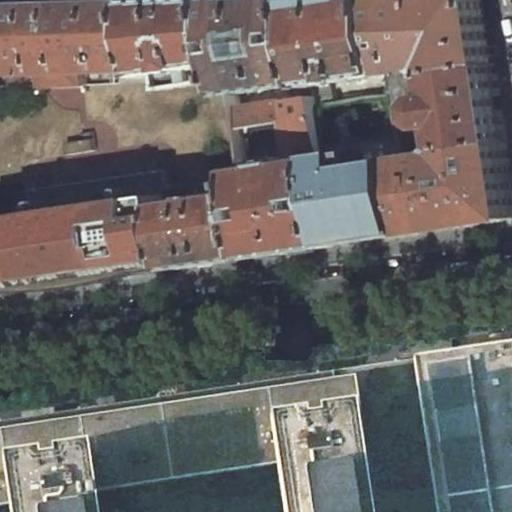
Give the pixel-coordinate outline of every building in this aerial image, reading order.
[(222,0),(175,0),(145,1),(155,70),(158,89),(188,84),(185,70),(233,63),(222,0)] [(304,0),(222,0),(233,63),(235,77),(238,95),(317,83),(304,0)] [(385,0),(304,0),(317,83),(319,97),(321,105),(336,102),(332,83),(397,74),(385,0)] [(385,0),(397,74),(400,93),(425,89),(423,76),(417,77),(416,70),(435,68),(441,74),(496,64),(486,0),(385,0)] [(0,74),(155,70),(145,1),(0,5),(0,74)] [(496,64),(441,74),(445,96),(433,98),(427,107),(429,121),(438,128),(449,126),(453,148),(447,153),(508,143),(496,64)] [(425,89),(400,93),(407,144),(432,140),(429,121),(427,107),(425,89)] [(321,105),(342,245),(421,233),(410,159),(407,144),(400,93),(336,102),(321,105)] [(319,97),(240,109),(244,133),(279,127),(278,122),(292,120),(298,157),(274,161),(274,158),(269,159),(270,165),(249,168),(252,187),(254,198),(263,257),(342,245),(321,105),(319,97)] [(94,156),(91,137),(75,139),(77,146),(64,148),(66,160),(94,156)] [(447,153),(410,159),(421,233),(511,219),(511,170),(508,143),(447,153)] [(172,176),(32,196),(35,215),(0,219),(0,240),(9,295),(185,269),(175,199),(172,176)] [(263,257),(254,198),(226,202),(224,191),(175,199),(185,269),(263,257)] [(0,296),(9,295),(0,240),(0,296)] [(511,511),(511,345),(477,351),(414,358),(430,475),(436,511),(511,511)] [(414,358),(355,366),(357,377),(369,467),(364,467),(367,485),(370,511),(436,511),(430,475),(414,358)] [(355,366),(43,416),(28,418),(0,422),(0,511),(370,511),(367,485),(364,467),(369,467),(357,377),(355,366)]
